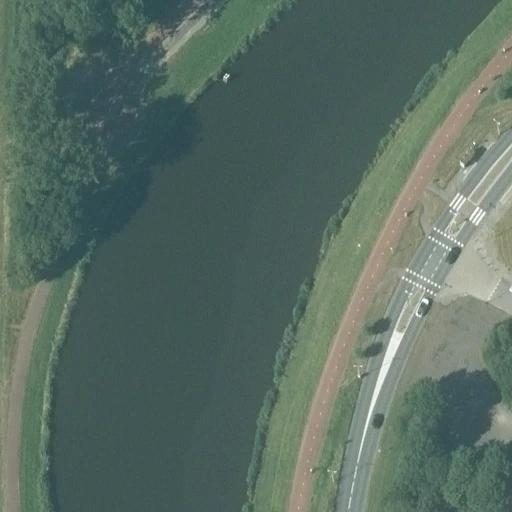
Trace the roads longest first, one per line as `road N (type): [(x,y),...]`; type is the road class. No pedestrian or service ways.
road 1 (tertiary): [(348,511),(378,387),(434,259)]
road 2 (residential): [(97,154),(132,72),(198,0)]
road 3 (tertiary): [(434,259),(511,152)]
